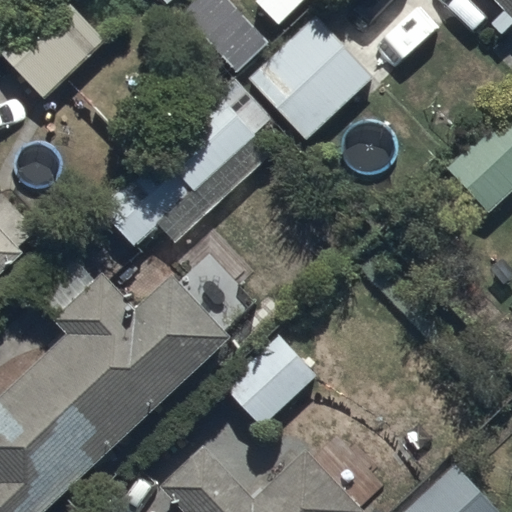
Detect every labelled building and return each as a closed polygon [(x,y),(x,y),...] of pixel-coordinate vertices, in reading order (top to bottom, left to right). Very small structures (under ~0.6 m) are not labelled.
[(71,0),(27,0),(0,24),(0,44),(44,95),(107,41),(71,0)] [(511,0),(498,0),(511,14),(511,0)] [(313,7),(243,73),(305,140),(376,73),(313,7)] [(92,206),(130,248),(273,117),(235,76),(92,206)] [(511,104),(449,166),(491,209),(511,187),(511,104)] [(0,276),(28,250),(24,246),(44,227),(3,183),(0,185),(0,276)] [(0,511),(40,511),(233,332),(175,271),(137,306),(102,268),(54,313),(69,329),(0,393),(0,511)] [(316,371),(280,332),(226,382),(263,421),(316,371)] [(366,511),(368,511),(312,446),(258,492),(211,438),(164,478),(190,508),(185,511),(366,511)] [(501,511),(453,461),(399,511),(501,511)]
